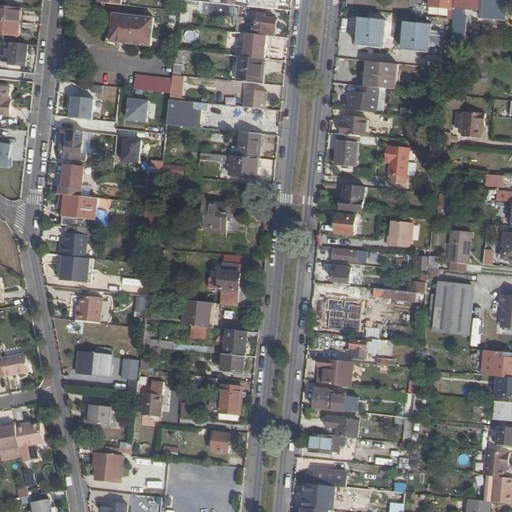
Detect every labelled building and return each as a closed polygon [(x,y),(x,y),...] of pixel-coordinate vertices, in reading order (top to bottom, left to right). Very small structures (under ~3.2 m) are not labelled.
[(244,7),(263,8),(263,0),(261,0),(236,0),(236,6),(244,7)] [(452,20),(453,7),(454,1),(454,0),(429,0),(429,6),(448,8),(447,19),(452,20)] [(454,0),(454,1),(453,7),(462,8),(478,9),(478,16),(484,16),(485,10),(493,11),(501,11),(502,1),(493,0),(454,0)] [(274,38),(276,38),(278,20),(259,18),(258,27),(242,25),(244,7),(236,6),(184,1),(183,11),(181,22),(181,28),(192,29),(194,13),(228,16),(239,17),(237,34),(249,35),(270,37),(274,38)] [(0,19),(22,22),(24,7),(0,4),(0,19)] [(452,20),(451,34),(460,34),(462,8),(453,7),(452,20)] [(113,42),(154,47),(157,18),(117,14),(113,42)] [(0,33),(21,36),(22,22),(0,19),(0,33)] [(387,21),(361,19),(358,47),(384,49),(387,21)] [(433,26),(407,24),(405,52),(430,54),(433,26)] [(185,40),(194,40),(195,32),(185,32),(185,40)] [(267,59),(270,37),(249,35),(247,57),(267,59)] [(27,66),(30,44),(13,43),(10,65),(27,66)] [(175,75),(183,76),(186,50),(179,49),(176,66),(175,75)] [(242,82),(266,85),(269,60),(267,59),(247,57),(245,57),(242,82)] [(266,85),(272,85),(275,60),(271,60),(269,60),(266,85)] [(379,89),(395,90),(397,67),(367,64),(365,87),(379,89)] [(137,75),(136,88),(173,93),(175,79),(137,75)] [(183,76),(175,75),(175,79),(173,93),(173,100),(182,101),(185,76),(183,76)] [(0,84),(0,113),(11,115),(13,100),(9,100),(10,86),(0,84)] [(348,110),(377,113),(379,89),(365,87),(358,86),(358,93),(350,92),(348,110)] [(245,107),(267,110),(268,92),(247,90),(245,107)] [(96,120),(97,98),(70,97),(69,119),(96,120)] [(152,123),(153,100),(130,99),(128,122),(152,123)] [(171,111),(188,113),(189,106),(189,101),(182,101),(173,100),(171,111)] [(462,137),(481,139),(483,126),(485,126),(486,115),(465,112),(462,137)] [(341,133),(341,134),(360,136),(369,137),(369,134),(366,133),(367,119),(345,117),(345,121),(342,121),(341,133)] [(159,118),(153,173),(158,174),(165,174),(166,165),(170,125),(171,120),(159,118)] [(64,129),(62,150),(68,151),(67,158),(76,159),(76,153),(84,154),(87,132),(64,129)] [(260,159),(261,159),(262,157),(264,135),(244,133),(242,156),(260,159)] [(213,142),(223,143),(224,135),(213,134),(213,142)] [(360,136),(341,134),(336,165),(356,168),(360,136)] [(145,140),(126,139),(124,163),(143,164),(145,140)] [(13,145),(0,143),(0,167),(11,168),(13,145)] [(440,158),(441,144),(432,143),(431,157),(440,158)] [(391,158),(390,162),(389,183),(407,185),(408,175),(409,162),(410,148),(388,145),(386,157),(391,158)] [(242,156),(232,156),(231,174),(258,177),(260,159),(242,156)] [(409,162),(408,175),(415,176),(417,163),(409,162)] [(88,166),(66,163),(63,185),(61,185),(60,193),(63,193),(68,194),(84,196),(88,166)] [(167,174),(185,176),(186,167),(166,165),(165,174),(167,174)] [(503,185),(504,176),(488,175),(488,184),(503,185)] [(340,210),(363,212),(366,187),(345,186),(343,199),(341,199),(340,210)] [(64,225),(96,228),(99,198),(84,196),(68,194),(66,210),(64,225)] [(447,195),(441,195),(439,215),(449,216),(450,196),(447,195)] [(100,199),(100,214),(109,214),(109,199),(100,199)] [(203,228),(228,231),(230,213),(233,214),(234,202),(231,202),(231,203),(205,200),(203,215),(201,217),(200,220),(201,224),(203,225),(203,228)] [(157,235),(159,224),(161,205),(150,203),(146,234),(157,235)] [(336,234),(356,235),(357,217),(338,215),(336,234)] [(390,240),(387,240),(387,247),(404,248),(405,242),(410,243),(412,224),(392,222),(391,232),(390,240)] [(94,258),(96,259),(99,228),(96,228),(64,225),(58,224),(56,240),(55,254),(63,255),(94,258)] [(450,261),(470,263),(473,231),(452,229),(450,261)] [(503,259),(511,259),(511,235),(505,235),(503,259)] [(334,259),(357,262),(359,251),(335,249),(334,259)] [(359,251),(357,262),(362,262),(363,257),(366,258),(366,252),(359,251)] [(94,258),(63,255),(63,264),(62,274),(62,280),(92,283),(94,258)] [(430,256),(418,255),(418,267),(429,268),(430,256)] [(429,268),(439,269),(440,257),(430,256),(429,268)] [(334,282),(351,284),(353,267),(338,266),(337,270),(337,273),(335,273),(334,282)] [(242,273),(211,270),(209,289),(240,291),(242,273)] [(435,333),(468,336),(474,286),(440,282),(435,333)] [(418,293),(375,289),(374,297),(417,301),(418,293)] [(511,294),(503,294),(502,305),(506,305),(504,326),(511,326),(511,294)] [(140,306),(148,307),(149,297),(141,296),(140,306)] [(87,323),(102,324),(104,299),(82,297),(81,306),(81,313),(78,312),(77,321),(87,323)] [(213,302),(187,300),(185,326),(211,328),(213,302)] [(361,322),(379,323),(381,305),(363,303),(361,322)] [(77,321),(72,321),(70,334),(86,335),(87,323),(77,321)] [(115,328),(112,347),(128,349),(131,331),(115,328)] [(226,354),(248,357),(250,332),(228,330),(226,354)] [(379,339),(362,337),(362,340),(352,339),(351,357),(369,359),(369,352),(378,352),(379,339)] [(162,341),(161,348),(176,349),(176,342),(162,341)] [(13,350),(2,353),(6,376),(30,372),(26,353),(14,356),(13,350)] [(86,351),(84,365),(79,365),(78,375),(111,378),(114,354),(86,351)] [(246,372),(248,357),(226,354),(224,370),(236,371),(239,371),(246,372)] [(324,385),(346,387),(348,361),(326,359),(321,359),(320,367),(326,368),(324,385)] [(143,360),(142,370),(149,371),(151,361),(143,360)] [(320,367),(318,384),(324,385),(326,368),(320,367)] [(425,372),(419,371),(418,382),(417,393),(422,394),(425,372)] [(204,385),(205,377),(192,376),(192,384),(204,385)] [(511,396),(511,377),(506,377),(499,376),(497,395),(511,396)] [(139,395),(140,382),(132,381),(130,394),(139,395)] [(221,399),(211,399),(210,410),(220,411),(219,416),(240,417),(242,396),(243,391),(243,387),(222,385),(221,399)] [(315,407),(345,410),(347,396),(336,395),(336,393),(331,392),(331,389),(323,388),(323,391),(317,391),(315,407)] [(165,396),(146,393),(144,417),(163,418),(165,396)] [(414,416),(414,418),(424,419),(425,406),(422,406),(423,394),(422,394),(417,393),(414,416)] [(487,400),(475,399),(475,413),(486,414),(487,400)] [(511,421),(511,402),(498,401),(496,420),(511,421)] [(115,408),(91,405),(89,422),(112,425),(115,408)] [(196,408),(183,407),(183,420),(195,420),(196,408)] [(360,421),(329,418),(328,427),(329,427),(328,435),(341,436),(359,438),(360,421)] [(418,441),(419,431),(412,431),(413,419),(396,418),(396,425),(405,426),(405,440),(418,441)] [(16,424),(16,422),(9,423),(9,425),(0,426),(0,448),(21,446),(16,424)] [(16,424),(21,446),(22,455),(24,462),(35,459),(32,443),(42,442),(38,423),(30,424),(23,426),(22,423),(16,424)] [(511,447),(511,427),(500,426),(498,446),(511,447)] [(232,434),(216,433),(213,452),(230,453),(232,434)] [(328,435),(312,433),(310,450),(331,452),(332,447),(340,448),(341,436),(328,435)] [(379,442),(378,448),(394,451),(395,444),(379,442)] [(21,446),(0,448),(0,450),(2,458),(22,455),(21,446)] [(117,454),(117,448),(99,446),(99,456),(97,456),(96,465),(100,466),(99,471),(98,483),(115,485),(116,475),(124,476),(125,459),(116,459),(117,454)] [(176,457),(177,449),(165,447),(164,456),(176,457)] [(510,464),(511,453),(487,451),(485,450),(483,474),(488,475),(495,475),(506,476),(507,468),(507,464),(510,464)] [(305,478),(305,484),(313,484),(325,485),(335,486),(345,487),(347,473),(317,470),(316,479),(305,478)] [(36,484),(35,472),(27,473),(28,485),(36,484)] [(123,485),(124,476),(116,475),(115,485),(123,485)] [(494,501),(511,502),(511,476),(506,476),(495,475),(488,475),(488,482),(486,482),(485,492),(487,492),(487,500),(493,501),(494,501)] [(325,485),(324,494),(335,495),(335,486),(325,485)] [(20,497),(30,496),(29,486),(19,488),(20,497)] [(50,499),(48,491),(33,493),(36,511),(54,511),(52,499),(50,499)] [(390,497),(387,511),(399,511),(401,498),(390,497)] [(469,499),(467,511),(492,511),(494,501),(493,501),(487,500),(469,499)]
